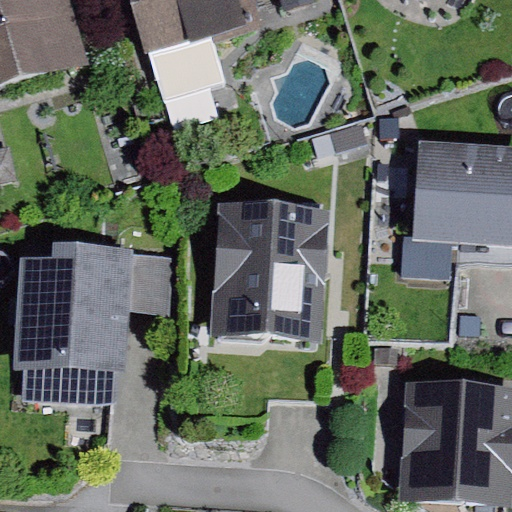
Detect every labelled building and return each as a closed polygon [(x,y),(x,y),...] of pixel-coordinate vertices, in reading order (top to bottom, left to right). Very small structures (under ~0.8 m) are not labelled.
[(0,0),(0,93),(93,66),(73,0),(0,0)] [(131,0),(164,106),(226,87),(213,44),(260,30),(250,0),(131,0)] [(400,123),(381,122),(380,142),(400,142),(400,123)] [(361,128),(332,137),(338,157),(367,148),(361,128)] [(511,150),(421,144),(414,241),(452,243),(511,246),(511,150)] [(13,151),(0,153),(0,184),(17,183),(13,151)] [(329,217),(222,210),(214,343),(321,350),(329,217)] [(452,243),(414,241),(404,240),(402,280),(450,282),(452,243)] [(55,264),(20,262),(14,375),(23,376),(21,404),(118,409),(120,375),(126,375),(129,313),(132,251),(56,247),(55,264)] [(174,253),(132,251),(129,313),(171,315),(174,253)] [(511,508),(511,392),(409,385),(401,503),(511,510),(511,508)]
